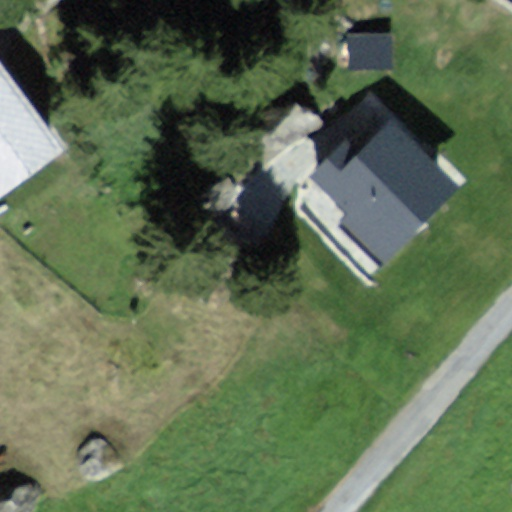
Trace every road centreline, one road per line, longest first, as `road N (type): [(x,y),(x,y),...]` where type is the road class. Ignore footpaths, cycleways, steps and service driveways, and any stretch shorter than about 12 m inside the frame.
road 1 (unclassified): [(340,511),(511,310)]
road 2 (unknown): [(49,511),(0,394)]
